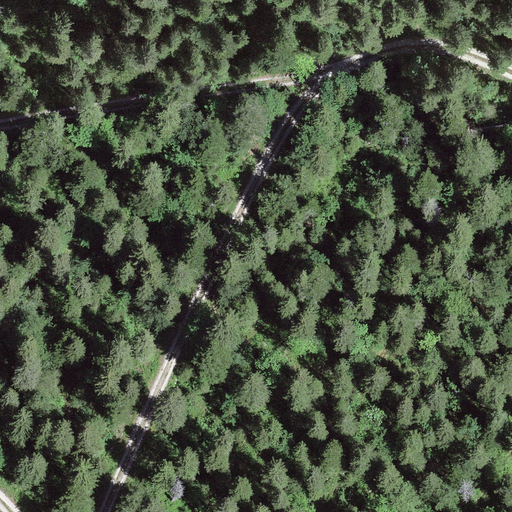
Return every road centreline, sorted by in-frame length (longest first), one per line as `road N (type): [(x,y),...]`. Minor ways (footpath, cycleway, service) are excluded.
road 1 (track): [(511,74),(430,45),(312,74),(203,286),(104,511)]
road 2 (track): [(0,126),(312,74)]
